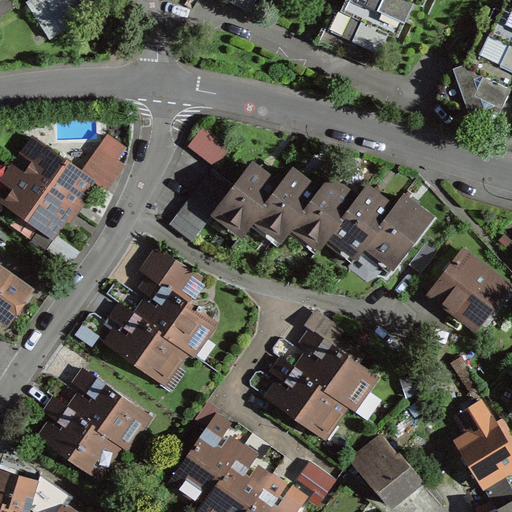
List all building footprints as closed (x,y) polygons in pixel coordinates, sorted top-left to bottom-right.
[(0,0),(0,16),(10,8),(3,0),(0,0)] [(58,0),(42,0),(55,20),(67,13),(58,0)] [(58,0),(67,13),(70,10),(78,5),(74,0),(58,0)] [(85,0),(78,5),(70,10),(78,22),(102,6),(97,0),(85,0)] [(227,0),(250,11),(254,0),(227,0)] [(390,31),(398,36),(415,1),(413,0),(346,0),(342,9),(390,31)] [(511,0),(507,0),(492,33),(511,43),(511,0)] [(334,5),(316,41),(372,68),(390,31),(342,9),(334,5)] [(511,87),(511,43),(492,33),(482,29),(466,63),(465,65),(486,75),(511,87)] [(438,97),(468,111),(486,75),(465,65),(466,63),(457,59),(438,97)] [(511,87),(486,75),(468,111),(471,113),(473,118),(477,116),(494,124),(511,87)] [(205,128),(192,145),(216,164),(229,146),(205,128)] [(100,148),(116,159),(125,147),(109,135),(100,148)] [(24,174),(72,208),(93,179),(83,172),(44,145),(24,174)] [(100,148),(83,172),(93,179),(104,187),(122,162),(116,159),(100,148)] [(280,186),(252,165),(236,186),(227,197),(218,208),(210,219),(238,240),(250,224),(280,186)] [(213,168),(204,179),(227,197),(236,186),(213,168)] [(319,191),(292,170),(280,186),(250,224),(277,246),(288,232),(319,191)] [(72,208),(24,174),(4,202),(40,228),(52,236),(72,208)] [(357,199),(330,178),(319,191),(288,232),(315,253),(324,242),(357,199)] [(204,179),(195,191),(218,208),(227,197),(204,179)] [(393,208),(366,187),(357,199),(324,242),(352,263),(358,254),(393,208)] [(209,220),(210,219),(218,208),(195,191),(186,202),(209,220)] [(388,276),(432,218),(402,196),(393,208),(358,254),(388,276)] [(200,231),(209,220),(186,202),(178,213),(200,231)] [(200,231),(178,213),(169,224),(192,241),(200,231)] [(54,237),(52,236),(40,228),(32,240),(45,249),(54,237)] [(58,235),(48,248),(70,264),(79,251),(58,235)] [(427,241),(409,264),(421,272),(439,249),(427,241)] [(157,246),(141,270),(151,276),(151,275),(170,288),(174,284),(171,282),(183,263),(157,246)] [(470,323),(503,281),(464,251),(431,293),(470,323)] [(0,315),(8,321),(29,290),(0,269),(0,315)] [(212,323),(214,320),(201,310),(203,307),(199,304),(197,307),(170,288),(151,275),(151,276),(142,288),(152,296),(138,315),(185,348),(194,335),(200,339),(202,336),(206,336),(212,328),(212,323)] [(109,344),(156,377),(166,364),(171,368),(174,364),(178,365),(184,356),(182,352),(185,348),(138,315),(122,304),(113,317),(123,324),(109,344)] [(315,310),(305,324),(312,329),(333,344),(343,330),(315,310)] [(299,369),(345,403),(355,389),(361,394),(364,389),(368,389),(374,381),(373,377),(375,374),(333,344),(312,329),(302,343),(312,350),(299,369)] [(462,356),(452,362),(479,402),(480,401),(483,406),(492,400),(462,356)] [(343,407),(345,403),(299,369),(283,357),(273,371),(284,379),(269,398),(322,437),(323,435),(327,438),(338,423),(334,419),(335,418),(339,418),(344,410),(343,407)] [(145,419),(149,414),(86,369),(76,382),(86,390),(72,409),(119,443),(128,430),(134,434),(137,430),(141,430),(146,423),(145,419)] [(59,449),(89,471),(98,458),(105,463),(108,458),(112,458),(118,450),(117,446),(119,443),(72,409),(56,398),(46,412),(56,419),(43,437),(43,438),(59,449)] [(207,401),(196,417),(203,422),(208,426),(215,416),(219,410),(207,401)] [(483,406),(480,401),(479,402),(459,414),(472,435),(494,422),(483,406)] [(208,426),(170,478),(175,482),(175,486),(182,491),(187,490),(191,493),(196,487),(208,496),(242,449),(223,435),(230,426),(215,416),(208,426)] [(203,422),(196,417),(187,430),(194,435),(203,422)] [(503,470),(511,465),(511,447),(496,421),(494,422),(472,435),(458,443),(464,453),(482,483),(484,482),(503,470)] [(421,479),(424,478),(402,451),(398,454),(383,435),(353,463),(390,504),(411,487),(421,479)] [(59,449),(43,438),(35,449),(51,461),(59,449)] [(208,496),(199,508),(204,511),(203,511),(245,511),(270,478),(251,465),(259,454),(245,444),(242,449),(208,496)] [(467,492),(482,483),(464,453),(449,462),(467,492)] [(0,511),(16,511),(18,509),(26,511),(29,511),(32,505),(39,481),(0,469),(0,511)] [(511,511),(511,486),(503,470),(484,482),(491,494),(490,495),(494,502),(495,502),(500,511),(511,511)] [(39,481),(32,505),(41,511),(59,511),(63,507),(64,508),(73,496),(42,474),(39,481)] [(295,511),(306,498),(291,487),(284,497),(279,494),(286,483),(273,474),(270,478),(245,511),(295,511)] [(436,498),(421,479),(411,487),(426,506),(436,498)] [(500,511),(495,502),(494,502),(479,510),(479,511),(500,511)]
